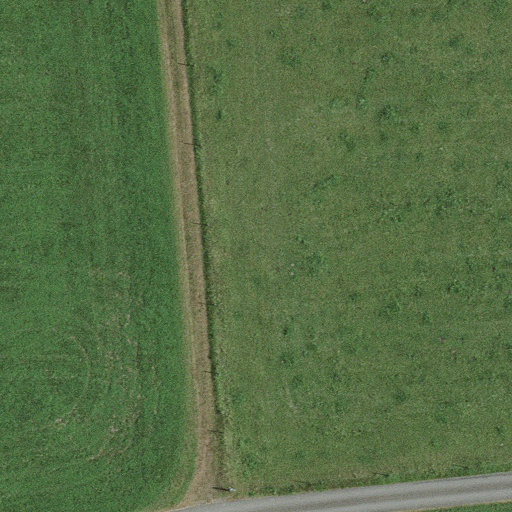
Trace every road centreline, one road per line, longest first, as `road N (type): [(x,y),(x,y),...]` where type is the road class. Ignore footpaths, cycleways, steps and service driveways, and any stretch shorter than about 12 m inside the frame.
road 1 (track): [(216,511),(170,0)]
road 2 (track): [(273,511),(511,484)]
